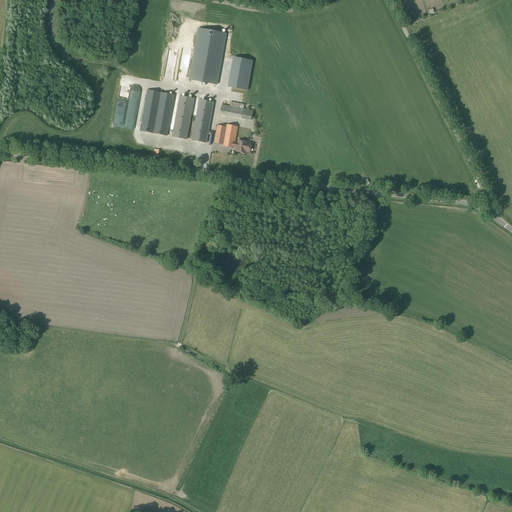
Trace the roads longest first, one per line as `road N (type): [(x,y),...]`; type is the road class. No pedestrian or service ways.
road 1 (unclassified): [(489,210),(0,151)]
road 2 (unclassified): [(489,210),(386,0)]
